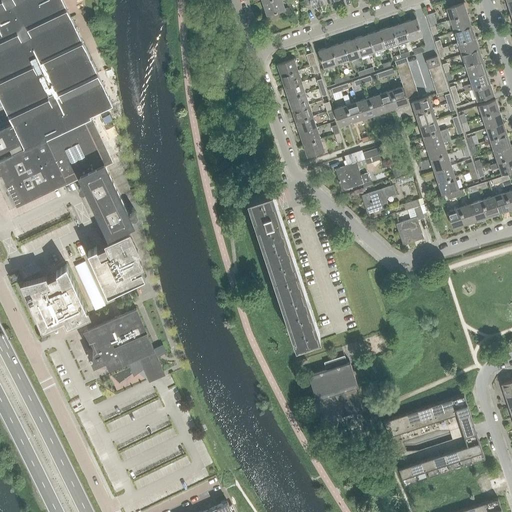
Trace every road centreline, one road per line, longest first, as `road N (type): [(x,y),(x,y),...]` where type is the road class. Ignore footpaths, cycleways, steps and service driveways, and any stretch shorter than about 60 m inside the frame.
road 1 (residential): [(393,261),(292,168),(253,50)]
road 2 (unclassified): [(109,511),(0,289)]
road 3 (trunk): [(85,511),(0,341)]
road 4 (residential): [(253,50),(409,0)]
road 5 (residential): [(511,483),(480,391),(486,368),(511,360)]
road 6 (trunk): [(0,401),(55,511)]
road 7 (residential): [(393,261),(511,229)]
